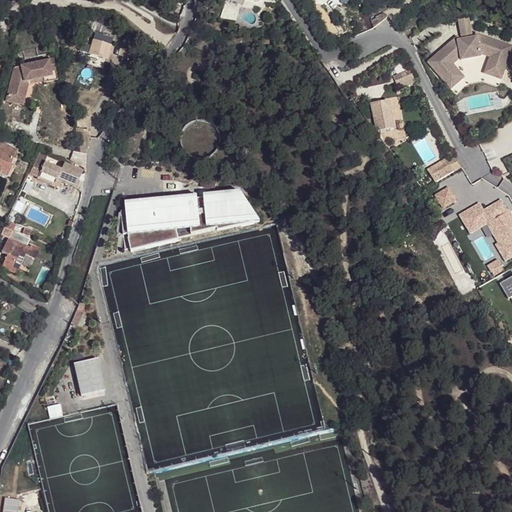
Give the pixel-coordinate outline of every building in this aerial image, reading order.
[(466,19),(457,21),(461,41),(470,39),(466,19)] [(92,32),(94,24),(88,25),(74,27),(70,38),(84,39),(90,39),(92,32)] [(116,30),(94,24),(92,32),(114,38),(116,30)] [(457,38),(427,65),(451,91),(464,79),(452,66),(460,59),(460,62),(480,57),(480,55),(490,58),(484,75),(501,80),(511,47),(474,35),(475,38),(470,39),(461,41),(457,42),(457,38)] [(89,59),(106,64),(113,42),(95,37),(91,49),(82,46),(80,53),(90,56),(89,59)] [(25,101),(30,84),(28,81),(42,77),(41,73),(55,70),(53,59),(15,69),(8,97),(25,101)] [(105,70),(106,64),(89,59),(87,65),(105,70)] [(393,72),(398,79),(409,73),(403,61),(401,63),(396,68),(393,72)] [(28,81),(30,84),(43,81),(44,83),(57,80),(55,70),(41,73),(42,77),(28,81)] [(399,93),(415,85),(409,73),(398,79),(393,81),(399,93)] [(24,106),(25,101),(8,97),(7,102),(24,106)] [(371,105),(377,133),(393,131),(388,102),(371,105)] [(90,131),(76,133),(81,154),(87,153),(90,132),(90,131)] [(17,152),(0,143),(0,173),(7,177),(13,167),(10,166),(17,152)] [(44,164),(48,156),(40,153),(29,175),(37,179),(44,164)] [(446,162),(454,174),(462,169),(454,157),(446,162)] [(428,173),(436,185),(454,174),(446,162),(428,173)] [(54,179),(57,181),(60,172),(44,164),(37,179),(36,179),(51,186),(54,179)] [(79,180),(82,172),(64,164),(60,172),(57,181),(58,181),(75,188),(79,180)] [(450,190),(437,198),(444,211),(458,203),(450,190)] [(29,194),(22,191),(13,209),(19,213),(29,194)] [(238,192),(122,203),(121,236),(127,235),(128,239),(126,240),(131,253),(179,242),(178,238),(216,229),(217,232),(258,222),(238,192)] [(502,201),(488,209),(495,221),(509,213),(502,201)] [(479,206),(462,216),(471,231),(481,225),(483,228),(489,224),(501,244),(503,243),(508,250),(503,253),(508,261),(511,258),(511,217),(509,213),(495,221),(488,209),(483,212),(479,206)] [(471,231),(462,216),(459,217),(470,236),(483,228),(481,225),(471,231)] [(10,238),(17,222),(8,219),(0,234),(10,238)] [(18,271),(11,267),(9,272),(17,276),(26,256),(35,260),(39,251),(10,238),(2,254),(7,256),(11,248),(26,255),(18,271)] [(4,263),(11,267),(18,271),(26,255),(11,248),(7,256),(4,263)] [(9,272),(11,267),(4,263),(1,268),(9,272)] [(511,277),(500,285),(508,300),(511,297),(511,277)] [(15,294),(10,291),(7,296),(12,299),(15,294)] [(73,363),(81,396),(105,390),(97,358),(73,363)] [(15,376),(19,368),(13,365),(9,373),(15,376)] [(5,497),(1,511),(17,511),(20,500),(5,497)]
